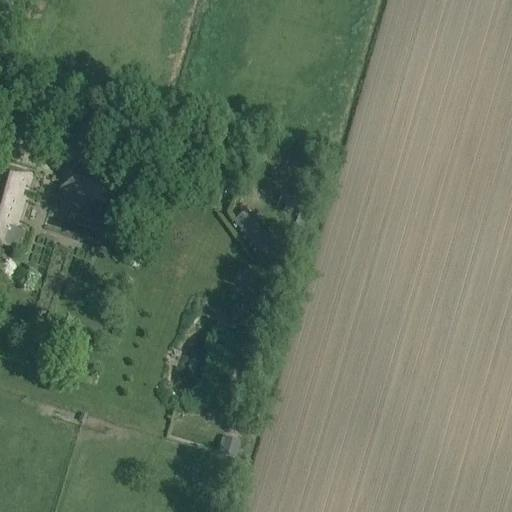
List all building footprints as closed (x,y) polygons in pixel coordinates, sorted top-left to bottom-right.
[(76,115),(66,131),(76,134),(75,138),(90,141),(102,119),(76,115)] [(246,158),(249,142),(244,141),(241,156),(246,158)] [(32,176),(0,165),(0,245),(18,251),(24,233),(16,231),(32,176)] [(108,205),(115,183),(66,168),(59,190),(108,205)] [(164,176),(175,179),(178,171),(167,168),(164,176)] [(192,187),(196,175),(185,172),(182,183),(192,187)] [(213,181),(202,177),(199,185),(211,189),(213,181)] [(301,201),(283,193),(279,203),(297,211),(301,201)] [(273,245),(248,212),(233,223),(258,256),(261,254),(267,261),(277,254),(271,246),(273,245)] [(300,213),(291,239),(300,242),(309,216),(300,213)] [(220,455),(235,459),(239,444),(225,440),(220,455)]
